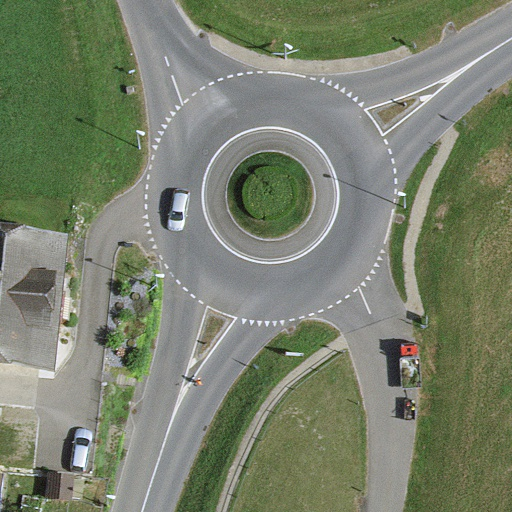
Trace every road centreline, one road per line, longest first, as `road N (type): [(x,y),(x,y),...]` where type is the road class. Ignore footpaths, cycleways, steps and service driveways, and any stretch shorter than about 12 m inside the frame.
road 1 (unclassified): [(337,264),(361,294),(385,360),(393,437),(384,511)]
road 2 (tertiary): [(233,285),(181,395),(142,511)]
road 3 (tertiary): [(201,125),(183,148),(172,206),(191,254),(233,285)]
road 4 (tertiary): [(351,142),(511,42)]
road 5 (tertiary): [(351,142),(332,121),(280,98),(224,108),(201,125)]
road 6 (tertiary): [(147,0),(173,76),(201,125)]
road 7 (tertiary): [(337,264),(357,237),(366,205),(351,142)]
